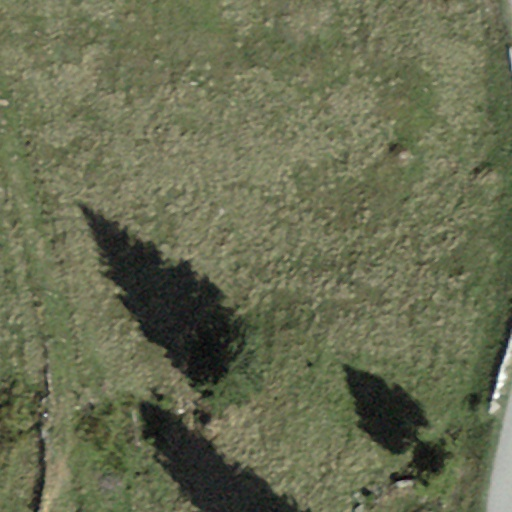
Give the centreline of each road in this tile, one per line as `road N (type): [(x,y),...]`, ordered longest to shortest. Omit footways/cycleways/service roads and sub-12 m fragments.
road 1 (track): [(0,119),(57,317),(98,511)]
road 2 (track): [(57,317),(47,511)]
